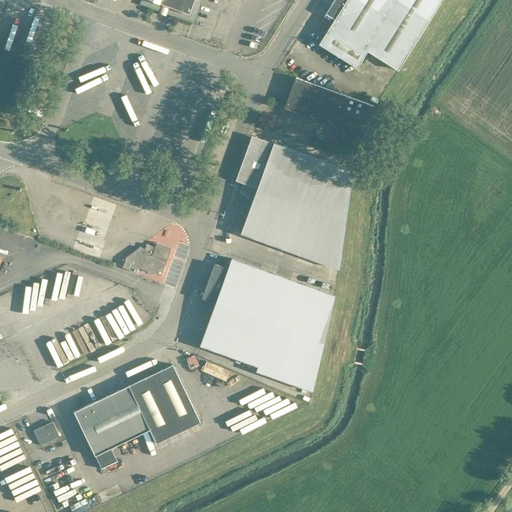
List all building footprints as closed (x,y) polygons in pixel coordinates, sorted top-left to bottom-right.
[(151,0),(189,14),(194,0),(151,0)] [(398,70),(442,0),(334,0),(327,13),(335,19),(319,44),(357,68),(368,51),(398,70)] [(0,101),(14,106),(31,59),(0,48),(0,101)] [(374,106),(296,77),(284,108),(345,130),(344,133),(348,141),(359,145),(374,106)] [(241,233),(339,269),(353,172),(274,143),(241,233)] [(137,273),(138,268),(161,276),(172,248),(157,242),(155,247),(146,244),(145,249),(140,247),(126,257),(122,268),(137,273)] [(335,296),(232,258),(228,270),(216,265),(204,297),(216,301),(200,345),(258,366),(256,371),(313,391),(335,296)] [(222,379),(229,359),(204,350),(197,370),(222,379)] [(180,359),(187,370),(195,365),(188,354),(180,359)] [(201,422),(173,364),(74,411),(95,456),(150,430),(156,443),(201,422)] [(53,422),(34,431),(40,445),(60,436),(53,422)]
